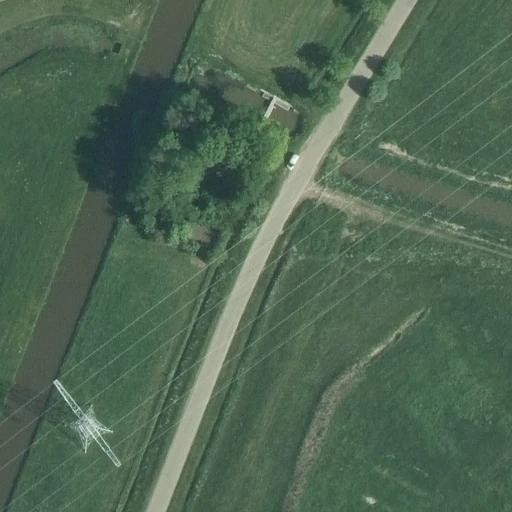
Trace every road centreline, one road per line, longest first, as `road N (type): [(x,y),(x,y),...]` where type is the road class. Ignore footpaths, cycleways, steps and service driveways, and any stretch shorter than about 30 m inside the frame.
road 1 (tertiary): [(160,511),(284,215),(410,0)]
road 2 (track): [(343,109),(511,168)]
